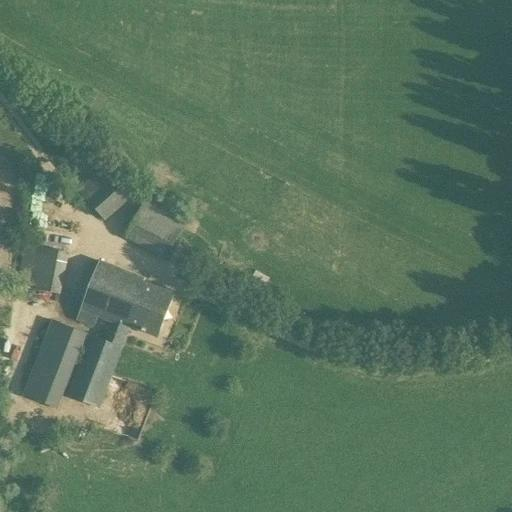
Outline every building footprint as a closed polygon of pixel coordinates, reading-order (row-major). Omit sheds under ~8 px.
[(105,221),(133,197),(105,165),(77,190),(105,221)] [(123,236),(166,260),(190,216),(147,192),(123,236)] [(29,213),(19,212),(18,226),(27,227),(29,213)] [(16,286),(41,291),(40,297),(50,299),(51,293),(60,295),(69,253),(40,247),(41,243),(26,240),(16,286)] [(93,326),(97,316),(106,320),(103,331),(105,332),(102,339),(90,334),(66,395),(100,408),(131,327),(158,337),(174,294),(144,282),(145,279),(100,262),(77,320),(93,326)] [(58,409),(88,334),(52,320),(23,395),(58,409)]
